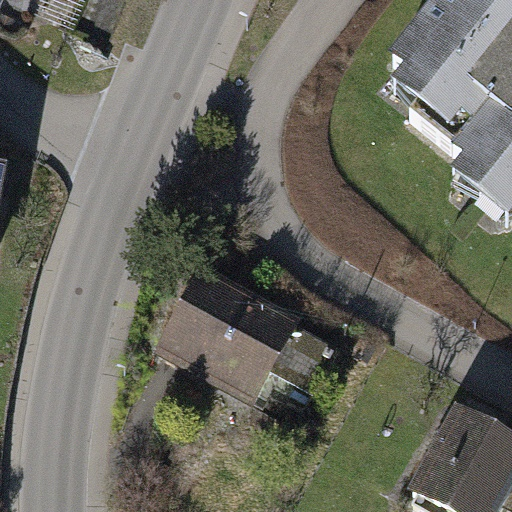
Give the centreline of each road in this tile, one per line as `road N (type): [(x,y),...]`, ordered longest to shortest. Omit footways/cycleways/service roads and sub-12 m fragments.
road 1 (residential): [(332,0),(280,69),(262,109),(256,149),(271,216),(296,251),(334,281),(511,382)]
road 2 (tertiary): [(52,511),(66,369),(129,173)]
road 3 (tertiary): [(129,173),(200,0)]
road 4 (residential): [(129,173),(0,89)]
